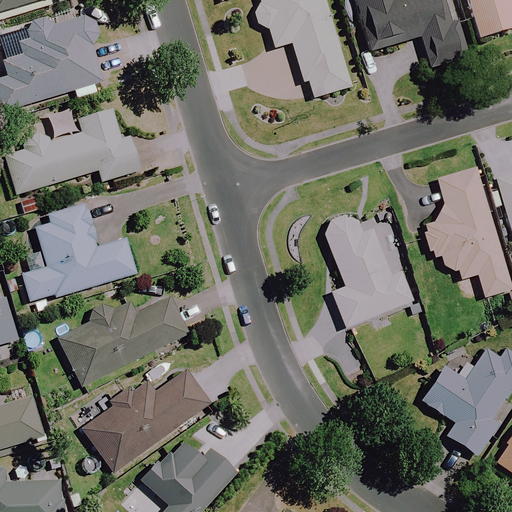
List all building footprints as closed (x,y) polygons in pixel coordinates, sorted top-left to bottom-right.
[(0,0),(0,13),(46,0),(0,0)] [(351,89),(324,0),(258,0),(262,10),(253,12),(259,31),(267,28),(274,50),(290,45),(307,102),(351,89)] [(354,0),(370,54),(419,39),(428,69),(468,57),(458,22),(451,24),(444,0),(354,0)] [(466,0),(478,41),(511,31),(511,6),(510,0),(466,0)] [(76,102),(97,96),(94,86),(102,84),(92,49),(99,37),(95,25),(84,19),(51,29),(51,26),(41,21),(30,24),(24,34),(26,42),(16,45),(20,59),(3,64),(7,78),(0,80),(0,114),(73,93),(76,102)] [(111,114),(75,124),(78,137),(48,146),(46,141),(36,136),(25,139),(20,149),(21,153),(1,159),(13,198),(95,174),(98,186),(138,175),(127,137),(118,140),(111,114)] [(455,273),(457,282),(475,277),(482,300),(510,292),(474,171),(433,183),(441,208),(436,216),(431,225),(421,227),(423,235),(420,236),(426,255),(429,254),(431,260),(437,259),(440,268),(451,274),(455,273)] [(511,242),(511,177),(495,182),(511,242)] [(22,277),(29,304),(53,297),(55,301),(135,278),(124,243),(91,253),(78,209),(49,217),(51,227),(36,231),(47,270),(22,277)] [(361,236),(356,224),(340,218),(327,223),(320,237),(340,289),(326,295),(341,332),(413,304),(401,274),(391,278),(372,231),(361,236)] [(134,316),(128,304),(111,313),(110,311),(99,307),(89,312),(85,323),(86,325),(53,341),(76,390),(187,337),(169,299),(134,316)] [(5,300),(0,301),(0,347),(19,341),(5,300)] [(511,391),(511,356),(505,351),(498,361),(485,352),(464,383),(445,370),(422,404),(454,426),(446,439),(477,460),(511,407),(511,405),(506,401),(511,391)] [(209,407),(186,374),(156,394),(149,384),(128,399),(125,395),(108,407),(112,412),(83,432),(112,474),(209,407)] [(0,409),(0,451),(45,438),(33,399),(0,409)] [(511,438),(495,466),(511,476),(511,438)] [(202,460),(181,441),(143,485),(169,508),(165,511),(200,511),(233,475),(209,453),(202,460)] [(0,511),(61,511),(60,484),(5,487),(4,472),(0,472),(0,511)]
